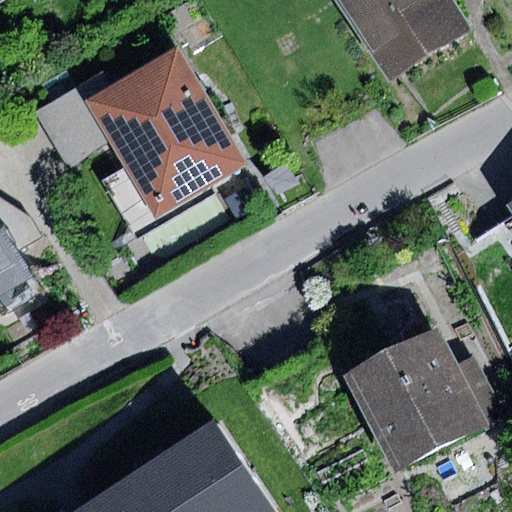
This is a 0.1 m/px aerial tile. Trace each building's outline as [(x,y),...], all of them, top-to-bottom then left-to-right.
[(340,0),(393,83),(475,31),(454,0),(340,0)] [(178,47),(86,101),(113,146),(157,220),(249,166),(178,47)] [(113,146),(86,101),(78,87),(36,113),(71,171),(113,146)] [(0,224),(0,296),(32,277),(0,224)] [(440,328),(344,376),(349,385),(394,475),(505,419),(483,377),(468,384),(440,328)] [(349,385),(344,376),(327,344),(241,390),(263,430),(349,385)] [(76,511),(274,511),(217,422),(76,511)]
